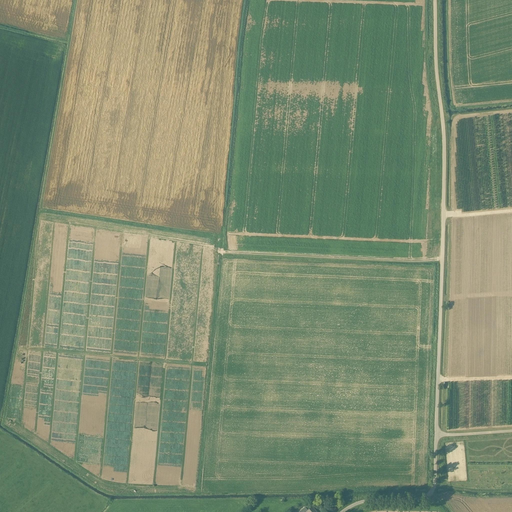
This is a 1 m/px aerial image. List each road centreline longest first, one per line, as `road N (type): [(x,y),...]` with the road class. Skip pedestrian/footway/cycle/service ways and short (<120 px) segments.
road 1 (unclassified): [(436,434),(443,210),(437,0)]
road 2 (unclassified): [(342,511),(362,501),(430,493),(436,434)]
